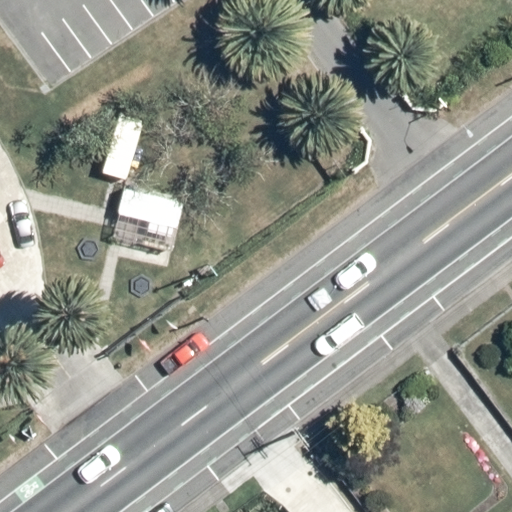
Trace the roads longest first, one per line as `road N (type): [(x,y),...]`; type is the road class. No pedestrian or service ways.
road 1 (secondary): [(68,511),(511,179)]
road 2 (unknown): [(453,222),(286,0)]
